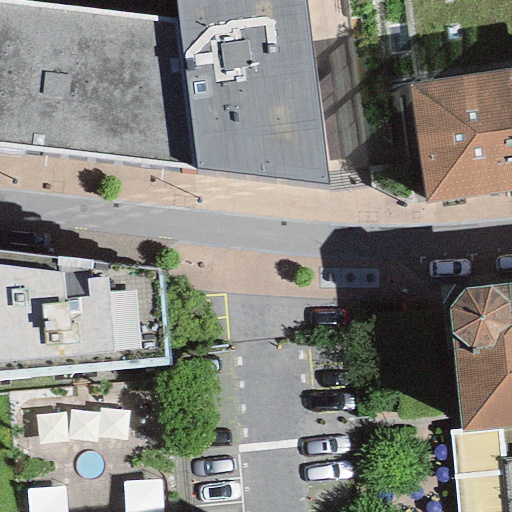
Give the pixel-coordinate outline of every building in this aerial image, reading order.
[(0,0),(0,146),(195,175),(178,20),(0,0)] [(175,0),(178,20),(195,175),(328,189),(309,44),(303,0),(175,0)] [(511,70),(408,86),(427,204),(511,190),(511,70)] [(0,377),(171,364),(160,271),(0,251),(0,377)] [(511,285),(489,288),(465,290),(449,308),(451,334),(461,433),(498,430),(511,428),(511,285)] [(511,511),(511,461),(503,461),(498,430),(461,433),(450,434),(458,511),(511,511)]
